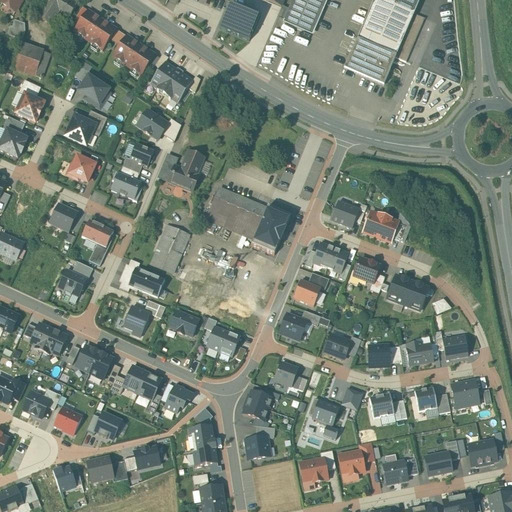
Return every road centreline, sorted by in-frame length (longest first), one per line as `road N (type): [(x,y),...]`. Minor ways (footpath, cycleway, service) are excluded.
road 1 (primary): [(344,130),(279,99),(126,0)]
road 2 (residential): [(480,367),(484,345),(474,319),(445,288),(307,225)]
road 3 (residential): [(480,367),(377,382),(262,343)]
road 4 (residential): [(82,328),(128,225),(27,177)]
road 5 (residential): [(509,473),(325,511)]
road 6 (residential): [(222,393),(82,328)]
road 7 (residential): [(307,225),(262,343)]
road 8 (residential): [(240,511),(222,393)]
